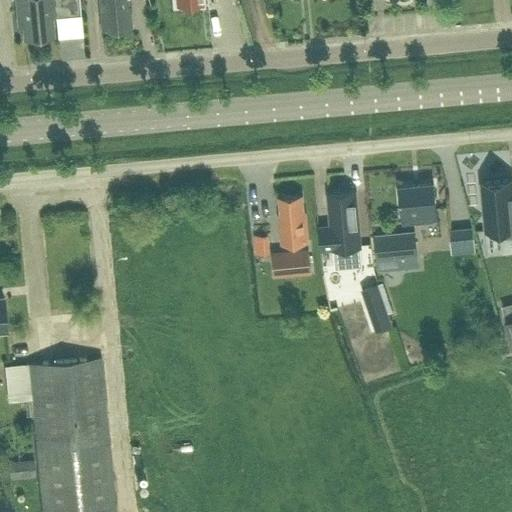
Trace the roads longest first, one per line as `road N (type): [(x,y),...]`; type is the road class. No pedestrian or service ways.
road 1 (unclassified): [(0,181),(511,131)]
road 2 (unclassified): [(0,88),(511,39)]
road 3 (secondary): [(0,134),(511,87)]
